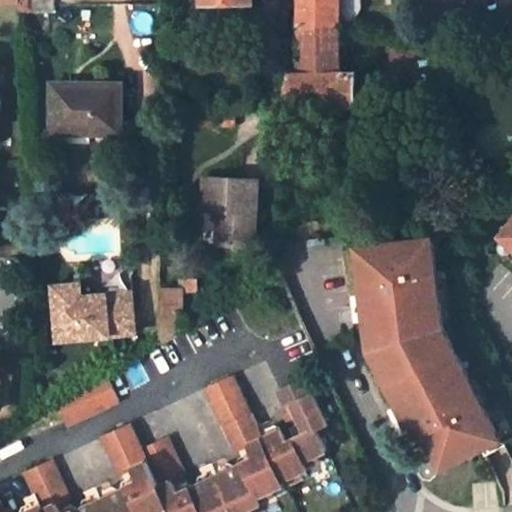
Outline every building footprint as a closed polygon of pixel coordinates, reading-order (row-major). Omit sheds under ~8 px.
[(299,0),(299,22),(341,22),(352,25),(360,9),(360,0),(299,0)] [(295,106),(356,105),(356,72),(341,72),(341,22),(299,22),(299,73),(288,73),(287,106),(295,106)] [(124,84),(54,83),(54,133),(123,133),(124,84)] [(286,134),(294,134),(295,106),(287,106),(286,134)] [(258,178),(206,176),(205,209),(221,210),(228,211),(227,246),(256,247),(258,178)] [(511,208),(489,237),(511,255),(511,208)] [(221,210),(219,245),(227,246),(228,211),(221,210)] [(422,422),(446,467),(483,448),(484,439),(499,432),(481,395),(474,393),(469,383),(473,381),(459,352),(446,327),(442,298),(437,299),(436,288),(440,282),(434,238),(367,247),(371,278),(364,279),(365,289),(371,293),(372,304),(367,305),(369,321),(373,349),(377,358),(384,354),(399,383),(392,386),(401,404),(408,401),(419,423),(422,422)] [(367,247),(360,248),(364,279),(371,278),(367,247)] [(200,293),(200,279),(183,279),(183,293),(200,293)] [(74,288),(54,290),(60,345),(137,337),(133,295),(83,300),(76,301),(74,288)] [(82,288),(74,288),(76,301),(83,300),(82,288)] [(319,324),(304,291),(292,297),(307,329),(319,324)] [(183,334),(183,293),(162,292),(161,346),(183,334)] [(384,354),(377,358),(392,386),(399,383),(384,354)] [(61,405),(71,426),(122,403),(109,375),(61,405)] [(169,511),(173,510),(174,511),(238,511),(248,507),(250,511),(253,511),(265,507),(262,500),(275,494),(286,489),(285,486),(311,474),(310,471),(307,465),(320,459),(328,455),(322,442),(319,435),(330,430),(329,429),(308,383),(283,395),(301,434),(308,431),(311,439),(289,449),(284,439),(278,437),(266,443),(254,418),(252,419),(234,382),(209,393),(226,431),(229,430),(241,454),(254,448),(260,463),(184,498),(177,483),(190,478),(173,441),(146,452),(134,428),(108,440),(125,477),(138,470),(145,485),(85,511),(65,511),(62,505),(75,499),(58,463),(32,475),(48,509),(40,511),(10,511),(0,489),(0,511),(169,511)] [(408,401),(401,404),(413,426),(419,423),(408,401)] [(322,442),(333,437),(330,430),(319,435),(322,442)] [(310,471),(323,465),(320,459),(307,465),(310,471)] [(275,494),(262,500),(265,507),(278,501),(275,494)]
